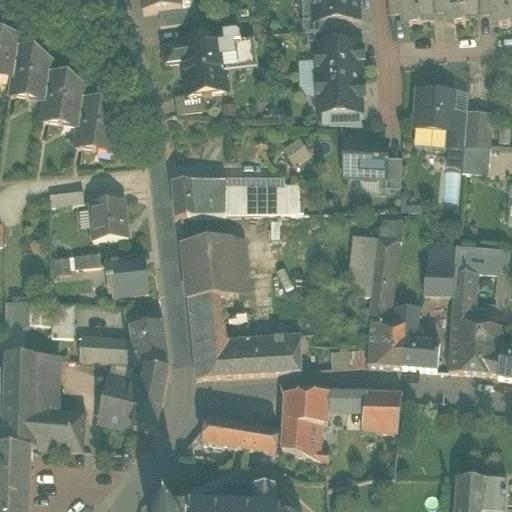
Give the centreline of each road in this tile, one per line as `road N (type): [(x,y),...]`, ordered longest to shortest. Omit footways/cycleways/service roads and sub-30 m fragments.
road 1 (residential): [(186,404),(147,102),(110,14)]
road 2 (residential): [(511,404),(345,383),(186,404)]
road 3 (residential): [(511,50),(383,54)]
road 4 (residential): [(186,404),(125,511)]
